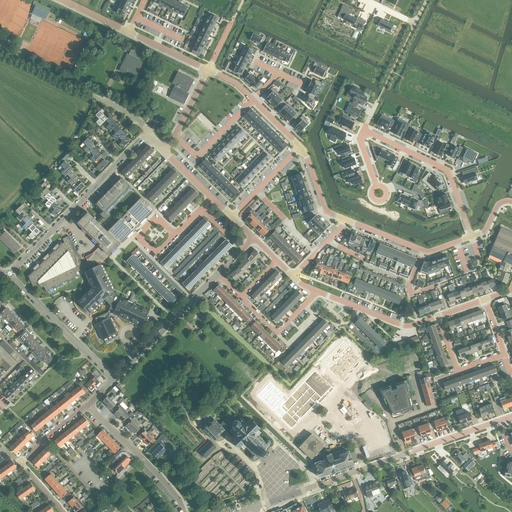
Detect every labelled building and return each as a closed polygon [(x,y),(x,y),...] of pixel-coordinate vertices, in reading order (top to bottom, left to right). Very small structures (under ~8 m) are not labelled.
[(34,0),(33,3),(37,5),(33,13),(45,19),(47,14),(50,9),(38,4),(39,2),(34,0)] [(160,0),(158,6),(162,9),(164,7),(166,0),(160,0)] [(166,0),(164,7),(168,9),(172,0),(166,0)] [(173,0),(172,0),(168,9),(173,12),(178,2),(173,0)] [(119,2),(116,7),(127,12),(129,7),(119,2)] [(178,2),(173,12),(178,14),(183,4),(178,2)] [(183,4),(178,14),(183,16),(185,12),(186,13),(187,9),(186,9),(188,7),(183,4)] [(344,10),(340,18),(342,19),(346,21),(345,24),(349,26),(351,23),(354,25),(356,25),(354,28),(360,31),(363,25),(358,22),(359,20),(357,19),(356,19),(349,15),(352,9),(343,5),(341,9),(344,10)] [(116,7),(114,12),(124,17),(127,12),(116,7)] [(210,14),(207,19),(216,23),(218,18),(210,14)] [(365,21),(357,17),(356,19),(359,20),(358,22),(363,25),(365,21)] [(381,18),(377,25),(390,32),(394,24),(381,18)] [(207,19),(205,23),(214,27),(216,23),(207,19)] [(203,22),(201,27),(212,32),(214,27),(205,23),(203,22)] [(201,27),(199,31),(210,36),(212,32),(201,27)] [(197,35),(199,36),(207,40),(210,36),(199,31),(197,35)] [(252,33),(249,40),(260,45),(261,43),(263,44),(266,37),(263,35),(261,38),(252,33)] [(199,36),(197,40),(205,45),(207,40),(199,36)] [(197,40),(195,45),(203,49),(205,45),(197,40)] [(267,43),(263,51),(268,54),(272,45),(267,43)] [(195,45),(192,50),(201,54),(203,49),(195,45)] [(272,45),(268,54),(273,56),(277,48),(272,45)] [(243,46),(240,51),(241,51),(242,51),(251,56),(253,51),(243,46)] [(277,48),(273,56),(278,58),(282,50),(277,48)] [(146,56),(131,49),(129,54),(127,53),(119,71),(125,74),(126,73),(135,77),(146,56)] [(282,50),(278,58),(282,61),(286,52),(282,50)] [(241,51),(239,56),(240,56),(249,60),(251,56),(242,51),(241,51)] [(286,52),(282,61),(288,63),(292,55),(286,52)] [(240,56),(238,61),(247,65),(249,60),(240,56)] [(236,65),(244,70),(247,65),(238,61),(236,65)] [(315,62),(311,69),(314,71),(313,73),(323,78),(327,71),(317,66),(318,64),(315,62)] [(234,64),(231,70),(242,75),(244,70),(236,65),(234,64)] [(188,92),(194,80),(178,72),(172,84),(175,85),(169,97),(184,105),(189,94),(186,92),(186,91),(188,92)] [(248,72),(244,76),(246,78),(245,79),(251,84),(256,80),(248,72)] [(256,80),(251,84),(256,89),(257,88),(259,90),(263,85),(262,83),(257,78),(256,80)] [(311,81),(308,87),(318,91),(322,82),(316,80),(314,83),(311,81)] [(306,89),(305,92),(309,93),(308,96),(314,99),(318,91),(308,87),(307,86),(306,89)] [(353,86),(349,94),(355,97),(352,103),(357,106),(358,103),(363,106),(367,97),(363,95),(364,92),(353,86)] [(269,96),(266,99),(270,103),(278,95),(279,95),(280,95),(272,87),(267,93),(269,96)] [(289,102),(293,99),(292,98),(295,95),(293,93),(287,100),(289,102)] [(304,94),(301,100),(313,106),(316,100),(314,99),(308,96),(304,94)] [(278,95),(270,103),(275,108),(278,104),(280,106),(285,102),(279,95),(278,95)] [(282,108),(279,112),(280,113),(279,113),(282,116),(283,116),(284,117),(293,108),(288,103),(287,104),(285,102),(280,106),(282,108)] [(349,102),(345,111),(351,115),(351,116),(354,117),(355,117),(358,118),(362,112),(355,108),(357,106),(349,102)] [(293,108),(284,117),(289,121),(293,117),(295,120),(302,113),(299,111),(298,112),(293,108)] [(105,120),(107,118),(102,113),(104,111),(101,109),(95,115),(99,119),(95,123),(99,126),(105,120)] [(248,122),(256,114),(251,109),(243,117),(248,122)] [(111,129),(117,123),(112,118),(114,116),(111,114),(107,118),(105,120),(109,124),(105,127),(109,131),(111,129)] [(252,126),(260,117),(256,114),(248,122),(252,126)] [(343,118),(340,124),(351,129),(354,123),(348,120),(350,117),(343,114),(342,117),(343,118)] [(298,124),(295,128),(300,133),(309,123),(304,119),(305,118),(302,115),(296,122),(298,124)] [(382,115),(377,125),(380,126),(379,127),(383,129),(383,128),(387,130),(389,125),(391,126),(394,121),(382,115)] [(256,129),(264,121),(260,117),(252,126),(256,129)] [(405,125),(402,124),(404,121),(398,119),(395,125),(397,126),(393,133),(400,137),(403,130),(406,131),(408,126),(406,124),(405,125)] [(260,133),(268,125),(264,121),(256,129),(260,133)] [(116,140),(118,138),(124,132),(118,127),(120,125),(118,123),(117,123),(111,129),(115,133),(112,136),(116,140)] [(332,127),(328,134),(331,136),(329,140),(330,139),(335,142),(335,143),(337,138),(342,141),(346,134),(340,131),(341,128),(330,123),(329,126),(332,127)] [(263,137),(272,129),(268,125),(260,133),(263,137)] [(240,138),(245,133),(238,126),(233,131),(240,138)] [(411,128),(405,140),(412,143),(416,136),(419,138),(421,133),(411,128)] [(267,141),(275,133),(272,129),(263,137),(267,141)] [(124,132),(118,138),(122,141),(118,145),(122,148),(130,141),(125,136),(127,134),(124,131),(124,132)] [(236,143),(240,138),(233,131),(228,136),(236,143)] [(421,134),(418,140),(421,141),(419,144),(429,149),(436,136),(426,131),(424,136),(421,134)] [(271,145),(279,136),(275,133),(267,141),(271,145)] [(87,154),(89,152),(95,146),(90,141),(92,139),(89,136),(83,143),(87,147),(83,150),(87,154)] [(231,148),(236,143),(228,136),(224,140),(231,148)] [(275,148),(283,140),(279,136),(271,145),(275,148)] [(226,152),(231,148),(224,140),(219,145),(226,152)] [(280,153),(288,145),(283,140),(275,148),(280,153)] [(438,142),(433,153),(441,156),(444,150),(447,151),(449,145),(446,144),(446,145),(438,142)] [(95,160),(101,155),(96,150),(98,147),(96,145),(95,146),(89,152),(93,155),(90,159),(93,162),(95,160)] [(144,149),(150,155),(154,151),(148,145),(144,149)] [(222,157),(226,152),(219,145),(214,150),(222,157)] [(340,145),(333,147),(334,150),(338,149),(340,157),(351,153),(348,145),(341,147),(340,145)] [(453,145),(448,156),(454,159),(458,151),(460,152),(463,148),(460,146),(459,148),(453,145)] [(372,148),(376,160),(377,160),(378,156),(389,161),(387,165),(392,154),(392,155),(381,150),(380,152),(372,148)] [(463,149),(458,159),(465,163),(466,160),(469,162),(472,163),(476,156),(477,154),(477,153),(472,151),(467,149),(466,150),(463,149)] [(140,154),(139,154),(145,160),(145,159),(149,155),(144,150),(140,154)] [(217,162),(222,157),(214,150),(210,155),(217,162)] [(266,163),(271,158),(264,151),(259,156),(266,163)] [(100,171),(107,164),(102,158),(104,156),(102,154),(101,155),(95,160),(99,164),(96,167),(100,171)] [(139,154),(135,158),(141,164),(145,160),(139,154)] [(392,154),(387,165),(393,167),(392,169),(396,171),(400,162),(397,160),(398,157),(392,154)] [(262,168),(266,163),(259,156),(254,161),(262,168)] [(338,160),(342,170),(356,165),(353,158),(347,160),(345,157),(338,160)] [(135,158),(131,162),(137,168),(141,164),(135,158)] [(65,177),(67,174),(72,169),(67,164),(69,162),(67,159),(60,166),(64,169),(61,173),(65,177)] [(203,171),(210,164),(206,159),(199,166),(203,171)] [(257,173),(262,168),(254,161),(250,165),(257,173)] [(130,163),(126,167),(132,173),(136,169),(137,168),(131,162),(130,163)] [(403,165),(399,174),(402,175),(403,174),(408,176),(414,165),(408,162),(406,166),(403,165)] [(208,175),(215,168),(210,164),(203,171),(208,175)] [(252,177),(257,173),(250,165),(245,170),(252,177)] [(408,176),(408,177),(414,179),(413,181),(416,183),(420,174),(417,172),(419,168),(414,165),(408,176)] [(126,167),(122,172),(127,177),(132,173),(126,167)] [(463,176),(466,184),(469,183),(469,184),(473,182),(472,181),(478,180),(475,173),(479,172),(477,167),(467,170),(468,174),(463,176)] [(71,185),(73,183),(79,178),(73,172),(75,170),(73,168),(72,169),(67,174),(70,178),(67,181),(71,185)] [(213,180),(220,173),(215,168),(208,175),(213,180)] [(169,173),(175,179),(178,175),(173,170),(169,173)] [(248,182),(252,177),(245,170),(240,175),(248,182)] [(353,170),(343,173),(345,179),(347,178),(349,183),(352,181),(353,185),(362,182),(360,176),(358,177),(357,173),(354,174),(353,170)] [(429,172),(422,180),(433,191),(441,183),(436,179),(438,178),(433,174),(432,175),(429,172)] [(217,185),(224,177),(220,173),(213,180),(217,185)] [(293,183),(303,179),(301,173),(291,177),(293,183)] [(169,174),(164,178),(170,184),(174,179),(169,174)] [(243,187),(248,182),(240,175),(236,180),(243,187)] [(79,177),(79,178),(73,183),(77,187),(73,190),(78,194),(85,186),(80,181),(82,179),(79,177)] [(222,189),(229,182),(224,177),(217,185),(222,189)] [(127,190),(130,187),(121,178),(118,181),(119,183),(115,187),(114,185),(108,191),(109,193),(105,197),(104,196),(98,202),(99,203),(97,205),(97,206),(96,207),(96,209),(97,211),(98,213),(100,214),(106,220),(114,212),(110,207),(112,205),(113,206),(118,201),(117,200),(122,195),(123,196),(128,191),(127,190)] [(164,178),(160,183),(165,188),(167,186),(170,184),(164,178)] [(295,189),(305,186),(303,179),(293,183),(295,189)] [(42,199),(44,197),(50,191),(45,187),(47,184),(44,182),(38,188),(42,192),(38,196),(42,199)] [(227,194),(234,187),(229,182),(222,189),(227,194)] [(156,187),(155,187),(161,193),(161,192),(165,188),(160,183),(156,187)] [(297,195),(307,192),(305,186),(295,189),(297,195)] [(155,187),(151,192),(157,197),(161,193),(155,187)] [(232,199),(239,191),(234,187),(227,194),(232,199)] [(192,188),(188,193),(194,198),(198,194),(192,188)] [(50,191),(44,197),(48,201),(45,204),(49,208),(51,206),(56,200),(51,195),(53,193),(51,191),(50,191)] [(401,194),(397,202),(408,206),(407,207),(408,207),(411,198),(412,195),(404,191),(403,194),(401,194)] [(151,192),(147,196),(148,198),(152,202),(157,197),(151,192)] [(300,201),(309,198),(307,192),(297,195),(300,201)] [(442,192),(434,195),(435,198),(437,198),(439,204),(448,200),(446,194),(443,195),(442,192)] [(188,193),(184,197),(189,203),(193,198),(188,193)] [(184,197),(179,202),(185,207),(189,203),(184,197)] [(82,217),(77,223),(99,245),(100,246),(87,259),(87,261),(89,260),(91,265),(97,262),(99,260),(101,263),(109,255),(120,244),(120,243),(121,242),(151,212),(150,211),(152,209),(149,205),(141,198),(107,232),(86,211),(84,214),(83,213),(82,213),(81,214),(81,215),(81,216),(81,217),(82,217)] [(302,207),(312,204),(309,198),(300,201),(302,207)] [(411,198),(408,207),(415,210),(415,209),(416,210),(418,206),(416,205),(418,200),(411,198)] [(57,199),(56,200),(51,206),(54,209),(51,213),(55,217),(63,209),(57,204),(59,202),(57,199)] [(448,200),(439,204),(441,210),(439,211),(440,213),(448,211),(447,207),(450,206),(448,200)] [(179,202),(175,206),(180,212),(185,207),(179,202)] [(245,211),(248,213),(252,209),(255,206),(253,204),(245,211)] [(259,209),(256,213),(258,215),(262,212),(267,206),(264,204),(259,209)] [(304,214),(314,210),(312,204),(302,207),(304,214)] [(22,220),(28,214),(23,209),(24,207),(22,205),(16,211),(19,215),(16,218),(20,222),(22,220)] [(175,206),(170,211),(176,216),(180,212),(175,206)] [(248,216),(245,220),(250,224),(258,215),(256,213),(254,211),(252,209),(247,215),(248,216)] [(170,211),(166,215),(172,221),(176,216),(170,211)] [(26,230),(28,228),(34,223),(29,218),(31,216),(28,213),(28,214),(22,220),(26,223),(22,227),(26,230)] [(258,215),(250,224),(254,228),(260,222),(260,223),(262,220),(263,220),(262,219),(260,217),(258,215)] [(320,219),(316,215),(312,218),(310,216),(305,221),(312,227),(320,219)] [(204,218),(200,223),(205,228),(210,224),(204,218)] [(260,222),(254,228),(258,232),(264,226),(264,227),(265,225),(267,224),(266,224),(270,220),(268,218),(264,221),(265,222),(262,225),(260,223),(260,222)] [(315,232),(324,223),(320,219),(312,227),(311,228),(315,232)] [(34,222),(34,223),(28,228),(32,232),(29,235),(33,239),(40,232),(35,226),(37,224),(34,222)] [(200,223),(196,227),(201,233),(205,228),(200,223)] [(319,236),(328,227),(324,223),(315,232),(319,236)] [(264,226),(258,232),(263,236),(267,232),(268,234),(272,229),(270,227),(268,227),(266,229),(264,227),(264,226)] [(196,227),(191,232),(197,237),(201,233),(196,227)] [(497,236),(511,243),(511,232),(501,227),(497,236)] [(1,233),(0,232),(0,238),(15,253),(21,247),(4,229),(1,233)] [(274,241),(279,236),(275,231),(269,236),(274,241)] [(191,232),(187,236),(192,241),(197,237),(191,232)] [(352,232),(348,243),(353,245),(354,243),(357,235),(352,232)] [(28,276),(33,287),(37,283),(42,287),(44,286),(47,292),(50,290),(50,289),(55,287),(56,288),(63,284),(62,283),(68,281),(68,282),(76,278),(75,277),(78,276),(76,272),(84,268),(85,271),(99,265),(97,262),(91,265),(89,260),(87,261),(82,263),(79,257),(69,236),(62,239),(64,242),(62,243),(61,241),(31,271),(31,272),(32,272),(28,276)] [(187,236),(183,240),(188,246),(192,241),(187,236)] [(278,245),(284,240),(279,236),(274,241),(278,245)] [(511,243),(497,236),(497,237),(493,246),(511,254),(511,243)] [(363,246),(362,249),(366,251),(371,240),(366,238),(363,246)] [(224,242),(222,245),(227,250),(232,245),(226,240),(225,239),(223,241),(224,242)] [(183,240),(178,245),(184,250),(188,246),(183,240)] [(283,250),(288,244),(284,240),(278,245),(283,250)] [(371,240),(366,251),(372,253),(376,242),(371,240)] [(381,255),(385,246),(379,243),(376,253),(381,255)] [(287,254),(293,249),(288,244),(283,250),(287,254)] [(178,245),(174,249),(180,254),(184,250),(178,245)] [(222,245),(218,249),(223,254),(227,250),(222,245)] [(386,257),(390,248),(385,246),(381,255),(386,257)] [(511,254),(493,246),(489,255),(511,265),(511,254)] [(391,260),(395,250),(390,248),(386,257),(391,260)] [(170,253),(170,254),(175,259),(180,254),(174,249),(170,253)] [(218,249),(213,253),(219,258),(223,254),(218,249)] [(292,258),(297,253),(293,249),(287,254),(292,258)] [(261,264),(264,267),(266,265),(263,262),(258,257),(260,255),(255,250),(250,254),(256,259),(261,264)] [(397,262),(401,252),(395,250),(391,260),(397,262)] [(402,264),(406,254),(401,252),(397,262),(402,264)] [(213,253),(209,258),(214,263),(219,258),(213,253)] [(297,253),(292,258),(296,263),(302,257),(297,253)] [(170,254),(166,258),(171,263),(175,259),(170,254)] [(252,263),(256,259),(250,254),(246,258),(252,263)] [(407,266),(411,256),(406,254),(402,264),(407,266)] [(132,255),(127,260),(131,265),(137,259),(132,255)] [(317,262),(314,270),(320,272),(323,265),(324,261),(326,256),(324,255),(322,260),(319,259),(317,262)] [(413,268),(417,258),(411,256),(407,266),(413,268)] [(444,266),(450,264),(447,256),(441,258),(444,266)] [(166,258),(161,262),(167,268),(171,263),(166,258)] [(209,258),(205,262),(210,267),(214,263),(209,258)] [(247,268),(252,263),(246,258),(242,262),(247,268)] [(440,269),(445,268),(444,266),(441,258),(436,260),(440,269)] [(137,259),(131,265),(136,269),(141,264),(137,260),(137,259)] [(435,272),(440,271),(440,269),(436,260),(431,261),(435,272)] [(205,262),(200,266),(206,272),(210,267),(205,262)] [(243,272),(247,268),(242,262),(238,267),(243,272)] [(506,273),(509,265),(502,262),(500,265),(498,271),(496,276),(500,277),(499,279),(506,282),(509,274),(506,273)] [(345,274),(342,281),(348,283),(351,276),(352,272),(354,267),(355,267),(356,264),(353,263),(352,266),(350,271),(349,272),(346,271),(345,274)] [(141,264),(136,269),(140,274),(146,268),(141,264)] [(328,267),(326,274),(331,277),(334,269),(335,266),(333,264),(331,268),(328,267)] [(92,287),(77,302),(90,314),(105,300),(110,305),(108,312),(95,318),(97,323),(94,324),(101,340),(117,333),(110,316),(109,317),(108,317),(110,315),(117,318),(119,317),(141,327),(149,311),(120,298),(116,296),(112,293),(113,291),(101,265),(99,265),(85,271),(85,272),(92,287)] [(323,265),(320,272),(326,274),(328,267),(323,265)] [(200,266),(196,271),(201,276),(206,272),(200,266)] [(239,276),(243,272),(238,267),(234,271),(239,276)] [(334,269),(331,277),(337,279),(340,271),(341,268),(338,267),(337,270),(334,269)] [(146,268),(140,274),(144,278),(150,272),(146,268)] [(340,271),(337,279),(342,281),(345,274),(346,271),(347,270),(344,269),(343,273),(340,271)] [(485,269),(483,270),(484,272),(484,273),(485,276),(486,279),(487,281),(489,288),(495,286),(493,279),(490,280),(488,275),(485,269)] [(196,271),(192,275),(197,280),(201,276),(196,271)] [(235,280),(239,276),(234,271),(230,275),(235,280)] [(272,275),(277,280),(281,276),(276,271),(272,275)] [(150,272),(144,278),(149,282),(154,277),(156,275),(154,274),(153,275),(150,272)] [(192,275),(188,279),(193,285),(197,280),(192,275)] [(273,284),(277,280),(272,275),(268,279),(273,284)] [(475,276),(473,277),(474,281),(475,282),(475,285),(478,292),(484,290),(481,283),(478,284),(477,279),(476,279),(475,276)] [(154,277),(149,282),(153,286),(158,281),(160,279),(158,278),(157,279),(154,277)] [(187,280),(183,284),(188,289),(192,285),(193,285),(188,279),(187,280)] [(269,289),(273,284),(268,279),(264,283),(269,289)] [(359,288),(362,281),(356,279),(353,286),(359,288)] [(416,286),(422,288),(425,283),(419,280),(416,286)] [(158,281),(153,286),(158,291),(163,286),(165,284),(163,283),(161,284),(159,281),(158,281)] [(365,290),(368,284),(362,281),(359,288),(365,290)] [(487,281),(481,283),(484,290),(489,288),(487,281)] [(473,286),(470,287),(472,294),(478,292),(475,285),(475,282),(472,283),(473,286)] [(265,293),(269,289),(264,283),(259,288),(265,293)] [(371,293),(374,286),(368,284),(365,290),(371,293)] [(453,284),(450,285),(455,300),(456,300),(461,298),(459,291),(456,292),(455,292),(453,284)] [(219,285),(214,290),(218,294),(223,289),(219,285)] [(450,294),(447,295),(449,302),(455,300),(450,285),(447,286),(450,294)] [(163,286),(158,291),(162,295),(167,289),(163,286)] [(377,295),(379,288),(374,286),(371,293),(377,295)] [(379,288),(377,295),(383,297),(385,291),(384,290),(385,288),(383,287),(382,289),(379,288)] [(462,290),(459,291),(461,298),(467,296),(464,289),(463,287),(461,287),(462,290)] [(466,288),(464,289),(467,296),(472,294),(470,287),(466,288)] [(261,297),(265,293),(259,288),(255,292),(261,297)] [(167,289),(162,295),(166,299),(172,294),(173,292),(172,291),(170,292),(167,289)] [(223,289),(218,294),(222,299),(227,293),(223,289)] [(294,295),(293,295),(298,300),(299,300),(303,296),(297,291),(294,295)] [(436,299),(434,294),(433,291),(431,292),(432,294),(434,302),(437,309),(443,307),(440,300),(437,301),(436,299)] [(256,301),(261,297),(255,292),(251,296),(256,301)] [(227,293),(222,299),(226,303),(232,297),(227,293)] [(172,294),(166,299),(171,304),(176,298),(172,294)] [(293,295),(289,300),(294,305),(298,300),(293,295)] [(431,311),(429,304),(426,305),(424,300),(424,299),(423,295),(419,296),(426,313),(431,311)] [(417,297),(421,307),(417,308),(420,315),(426,313),(419,296),(417,297)] [(502,302),(509,300),(507,296),(498,299),(500,305),(503,304),(502,302)] [(232,297),(226,303),(230,307),(236,302),(232,297)] [(505,304),(498,307),(500,313),(508,311),(511,310),(511,309),(511,299),(510,300),(511,305),(511,306),(510,307),(509,306),(506,304),(505,304)] [(289,300),(284,304),(290,309),(294,305),(289,300)] [(236,302),(230,307),(235,311),(240,306),(236,302)] [(429,304),(431,311),(437,309),(434,302),(429,304)] [(284,304),(280,308),(285,314),(290,309),(284,304)] [(240,306),(235,311),(239,315),(244,310),(240,306)] [(1,313),(0,313),(0,319),(2,321),(6,318),(5,318),(11,312),(6,308),(1,313)] [(280,308),(276,313),(281,318),(285,314),(280,308)] [(244,310),(239,315),(243,319),(243,320),(248,314),(244,310)] [(476,312),(479,319),(484,317),(482,310),(476,312)] [(508,311),(500,313),(502,319),(510,317),(508,311)] [(11,312),(5,318),(6,318),(10,322),(15,317),(11,312)] [(473,321),(479,319),(476,312),(470,314),(473,321)] [(276,313),(271,317),(276,322),(281,318),(276,313)] [(248,314),(243,320),(247,324),(253,318),(248,314)] [(467,323),(473,321),(470,314),(465,316),(467,323)] [(461,325),(467,323),(465,316),(459,318),(461,325)] [(10,323),(7,325),(12,329),(13,328),(14,327),(20,321),(15,317),(10,322),(10,323)] [(359,327),(364,322),(360,317),(355,323),(359,327)] [(456,327),(461,325),(459,318),(453,320),(456,327)] [(319,324),(325,329),(326,327),(329,325),(323,320),(319,324)] [(450,329),(456,327),(453,320),(447,322),(450,329)] [(20,321),(14,327),(19,331),(24,325),(20,321)] [(256,321),(251,327),(255,331),(260,326),(256,321)] [(363,331),(369,326),(364,322),(359,327),(363,331)] [(323,331),(325,329),(319,324),(315,328),(320,333),(323,331)] [(354,332),(356,329),(350,324),(348,326),(354,332)] [(429,332),(436,330),(434,324),(427,327),(429,332)] [(260,326),(255,331),(259,335),(264,330),(260,326)] [(368,336),(373,330),(369,326),(363,331),(368,336)] [(316,338),(320,333),(315,328),(311,332),(316,338)] [(264,330),(259,335),(263,340),(269,334),(264,330)] [(372,340),(377,335),(373,330),(368,336),(372,340)] [(431,338),(438,336),(436,330),(429,332),(431,338)] [(22,332),(17,338),(23,344),(25,342),(31,336),(28,334),(29,333),(29,332),(28,331),(27,331),(26,332),(26,331),(24,334),(22,332)] [(312,342),(316,338),(311,332),(307,337),(312,342)] [(269,334),(263,340),(268,344),(273,338),(269,334)] [(25,342),(23,344),(27,348),(29,346),(35,340),(33,338),(33,337),(32,335),(31,336),(25,342)] [(377,344),(382,339),(377,335),(372,340),(377,344)] [(433,344),(440,341),(438,336),(431,338),(433,344)] [(308,346),(312,342),(307,337),(302,341),(308,346)] [(273,338),(268,344),(272,348),(277,343),(273,338)] [(488,339),(486,340),(489,347),(494,345),(492,338),(488,339)] [(382,339),(377,344),(381,348),(379,350),(382,353),(387,347),(385,345),(386,343),(382,339)] [(35,340),(29,346),(31,349),(29,351),(31,353),(34,351),(39,345),(35,340)] [(486,340),(481,342),(483,349),(489,347),(486,340)] [(304,350),(308,346),(302,341),(298,345),(304,350)] [(324,364),(345,343),(343,341),(322,362),(324,364)] [(435,349),(442,347),(440,341),(433,344),(435,349)] [(474,342),(468,344),(469,346),(471,353),(477,351),(475,344),(474,342)] [(481,342),(475,344),(477,351),(483,349),(481,342)] [(277,343),(272,348),(276,352),(282,347),(277,343)] [(31,353),(31,354),(35,358),(36,357),(38,355),(44,349),(39,345),(34,351),(31,353)] [(300,354),(304,350),(298,345),(294,349),(300,354)] [(461,349),(457,350),(460,357),(466,355),(463,348),(463,346),(460,347),(461,349)] [(463,348),(466,355),(471,353),(469,346),(463,348)] [(432,351),(425,353),(426,356),(429,354),(433,353),(436,352),(437,355),(444,353),(442,347),(435,349),(432,351)] [(349,348),(329,368),(339,378),(359,359),(349,348)] [(38,355),(36,357),(41,362),(43,360),(42,360),(48,354),(44,349),(38,355)] [(295,359),(300,354),(294,349),(290,354),(295,359)] [(439,361),(446,358),(444,353),(437,355),(439,361)] [(48,354),(42,360),(43,360),(47,364),(53,358),(48,354)] [(291,363),(295,359),(290,354),(286,358),(291,363)] [(243,357),(239,361),(254,376),(258,372),(243,357)] [(294,365),(291,363),(286,358),(282,362),(287,367),(290,365),(292,367),(294,365)] [(446,358),(439,361),(441,367),(448,364),(446,358)] [(488,367),(491,374),(497,372),(494,365),(488,367)] [(482,369),(485,376),(491,374),(488,367),(482,369)] [(27,373),(33,379),(37,374),(31,368),(27,373)] [(482,385),(484,384),(483,380),(482,377),(485,376),(482,369),(477,371),(479,378),(480,381),(482,385)] [(270,380),(256,394),(291,428),(331,386),(314,370),(288,397),(270,380)] [(22,377),(28,383),(33,379),(27,373),(22,377)] [(424,378),(420,379),(421,384),(429,382),(427,377),(431,376),(430,373),(424,374),(424,378)] [(468,382),(474,380),(471,373),(466,375),(468,382)] [(462,384),(468,382),(466,375),(460,377),(462,384)] [(90,380),(96,386),(100,381),(94,376),(92,378),(91,377),(89,379),(90,380)] [(24,388),(28,383),(22,377),(18,382),(24,388)] [(458,389),(457,386),(454,379),(448,381),(451,388),(454,387),(457,394),(459,393),(458,389)] [(96,386),(90,380),(89,381),(88,380),(86,381),(88,382),(85,385),(91,391),(96,386)] [(390,386),(379,390),(381,394),(382,393),(385,399),(384,399),(386,404),(388,403),(390,405),(388,406),(393,416),(400,414),(400,413),(402,412),(403,414),(403,413),(405,412),(408,410),(407,407),(411,406),(409,398),(408,399),(407,396),(410,395),(406,380),(395,384),(397,389),(392,390),(390,386)] [(14,386),(20,392),(24,388),(18,382),(14,386)] [(80,385),(75,389),(80,396),(85,392),(80,385)] [(15,397),(20,392),(14,386),(9,391),(15,397)] [(73,391),(70,393),(75,400),(80,396),(75,389),(73,391)] [(11,401),(15,397),(9,391),(5,395),(11,401)] [(66,397),(65,397),(70,404),(71,403),(75,400),(70,393),(66,397)] [(106,406),(116,396),(114,394),(110,398),(107,396),(102,401),(106,406)] [(116,396),(106,406),(110,410),(116,404),(114,402),(118,398),(116,396)] [(498,396),(496,397),(498,402),(500,401),(503,409),(509,407),(505,396),(499,399),(498,396)] [(61,401),(60,401),(65,407),(66,407),(70,404),(65,397),(61,401)] [(60,401),(55,405),(60,411),(65,407),(60,401)] [(492,403),(485,406),(486,408),(488,414),(491,413),(495,412),(493,406),(492,403)] [(117,411),(114,413),(118,418),(124,412),(125,410),(126,410),(120,404),(115,409),(117,411)] [(55,405),(50,409),(55,415),(60,411),(55,405)] [(485,405),(478,408),(479,411),(480,411),(482,417),(485,415),(488,414),(486,408),(485,406),(485,405)] [(50,409),(45,413),(50,419),(55,415),(50,409)] [(457,415),(455,415),(456,418),(458,417),(457,418),(458,420),(459,420),(460,424),(467,422),(464,415),(462,409),(456,411),(457,415)] [(124,412),(118,418),(122,422),(125,420),(126,421),(131,417),(133,415),(134,414),(132,412),(130,414),(128,416),(124,412)] [(208,422),(199,430),(205,436),(207,433),(209,435),(214,440),(219,436),(218,436),(224,430),(232,437),(231,437),(232,438),(232,437),(234,440),(233,441),(232,441),(233,442),(232,442),(233,442),(239,448),(238,448),(239,448),(240,448),(239,448),(241,446),(243,449),(243,450),(243,449),(244,450),(244,449),(246,447),(249,450),(248,450),(249,451),(249,450),(252,454),(251,454),(251,455),(251,456),(250,456),(251,457),(251,458),(250,458),(251,458),(252,459),(252,460),(252,459),(254,459),(254,460),(254,459),(255,459),(256,459),(256,458),(258,459),(261,456),(262,455),(263,457),(264,457),(263,458),(264,458),(265,458),(266,458),(269,455),(270,454),(269,454),(269,453),(268,453),(267,452),(266,451),(267,450),(270,447),(270,448),(271,447),(269,445),(270,445),(270,444),(271,443),(270,441),(271,441),(270,441),(269,440),(269,439),(269,440),(268,440),(267,439),(267,440),(266,440),(265,440),(265,441),(262,438),(262,437),(261,438),(258,435),(260,433),(261,433),(260,433),(261,432),(260,432),(258,430),(259,428),(260,429),(260,428),(260,427),(259,427),(254,422),(254,421),(253,421),(251,420),(250,420),(249,420),(248,420),(248,421),(246,423),(243,420),(244,419),(243,419),(242,418),(241,418),(240,418),(240,419),(239,419),(239,420),(239,421),(238,421),(238,420),(237,420),(237,421),(234,421),(234,420),(233,421),(230,417),(229,415),(220,425),(213,418),(208,412),(207,412),(203,416),(208,422)] [(45,413),(40,417),(45,423),(50,419),(45,413)] [(470,413),(464,415),(467,422),(470,421),(473,420),(472,417),(470,413)] [(312,427),(318,419),(313,416),(308,423),(312,427)] [(352,416),(344,425),(349,429),(357,420),(352,416)] [(36,421),(35,421),(41,427),(45,423),(40,417),(36,421)] [(79,421),(84,427),(89,423),(84,417),(79,421)] [(128,423),(126,425),(130,429),(140,420),(140,419),(138,421),(134,417),(132,419),(131,417),(126,421),(128,423)] [(444,418),(439,420),(443,430),(446,429),(447,428),(444,418)] [(16,425),(18,428),(24,423),(22,420),(21,420),(16,425)] [(140,420),(130,429),(135,434),(140,428),(138,426),(142,422),(140,420)] [(434,421),(431,422),(433,429),(436,428),(437,431),(439,431),(443,430),(439,420),(434,421)] [(35,421),(30,425),(35,431),(41,427),(35,421)] [(79,431),(84,427),(79,421),(74,425),(79,431)] [(313,428),(315,430),(321,423),(319,421),(313,428)] [(428,424),(423,425),(427,436),(430,435),(430,434),(431,434),(430,430),(433,429),(431,422),(428,424)] [(74,435),(79,431),(74,425),(69,429),(74,435)] [(418,427),(415,428),(417,434),(420,433),(421,437),(423,437),(427,436),(423,425),(418,427)] [(139,436),(139,438),(140,439),(141,439),(142,438),(144,440),(156,427),(154,426),(152,428),(150,430),(149,430),(147,432),(145,430),(139,435),(139,436)] [(156,427),(144,440),(145,441),(145,442),(145,443),(146,445),(147,445),(148,444),(151,441),(152,443),(155,440),(152,436),(154,434),(153,434),(156,431),(156,432),(158,430),(156,427)] [(412,429),(407,431),(411,441),(414,440),(415,439),(414,436),(417,434),(415,428),(412,429)] [(69,439),(74,435),(69,429),(65,433),(69,439)] [(100,432),(97,435),(98,436),(102,439),(107,434),(103,429),(100,432)] [(28,430),(23,434),(29,440),(33,436),(34,436),(28,430)] [(407,431),(402,433),(406,443),(407,442),(408,443),(411,441),(407,431)] [(64,443),(69,439),(65,433),(60,437),(64,443)] [(22,436),(19,439),(24,445),(29,440),(23,434),(22,436)] [(107,434),(102,439),(106,444),(112,438),(109,436),(107,434)] [(312,460),(317,458),(317,453),(324,446),(312,434),(299,447),(312,459),(312,460)] [(59,447),(64,443),(60,437),(55,441),(59,447)] [(112,438),(106,444),(111,448),(116,443),(112,438)] [(14,440),(13,442),(14,443),(20,449),(24,445),(19,439),(16,442),(14,440)] [(197,449),(199,450),(208,441),(206,439),(197,449)] [(490,440),(484,442),(487,450),(493,448),(496,446),(495,442),(491,443),(490,440)] [(172,452),(162,441),(159,444),(161,445),(152,453),(158,458),(165,451),(171,458),(175,454),(173,451),(172,452)] [(205,458),(216,447),(210,441),(199,452),(205,458)] [(479,447),(472,450),(475,454),(487,450),(484,442),(478,444),(479,447)] [(14,443),(10,448),(15,454),(20,449),(14,443)] [(116,443),(111,448),(115,453),(121,447),(116,443)] [(47,458),(46,458),(48,460),(50,458),(48,457),(51,454),(46,448),(41,452),(47,458)] [(115,456),(125,467),(127,465),(128,466),(131,462),(130,462),(132,460),(130,459),(133,457),(123,448),(115,456)] [(327,459),(315,463),(318,471),(317,473),(318,476),(320,477),(331,474),(340,471),(340,470),(354,465),(349,451),(332,457),(331,453),(328,454),(326,455),(327,459)] [(463,456),(458,451),(453,457),(461,465),(466,460),(467,461),(470,457),(466,453),(463,456)] [(42,462),(46,458),(47,458),(41,452),(36,457),(42,462)] [(118,473),(125,467),(115,456),(111,461),(115,465),(108,473),(113,478),(118,473)] [(37,467),(42,462),(36,457),(32,461),(37,467)] [(463,465),(468,471),(475,464),(470,458),(463,465)] [(455,468),(453,466),(446,459),(437,468),(447,477),(453,471),(455,468)] [(12,461),(7,464),(12,471),(17,467),(12,461)] [(3,467),(3,468),(7,474),(12,471),(7,464),(3,467)] [(423,465),(417,467),(422,481),(425,480),(425,479),(431,477),(429,471),(431,470),(430,469),(428,470),(428,469),(425,470),(423,465)] [(411,469),(408,470),(411,478),(414,477),(416,481),(419,480),(419,482),(422,481),(417,467),(411,469)] [(405,471),(398,473),(401,482),(403,488),(412,484),(409,475),(407,476),(405,471)] [(49,484),(55,478),(51,473),(45,479),(49,484)] [(390,480),(390,477),(383,480),(385,484),(387,483),(388,487),(389,486),(389,488),(393,486),(392,485),(396,484),(399,491),(402,490),(399,481),(396,482),(394,478),(390,480)] [(55,478),(49,484),(53,488),(59,483),(55,478)] [(375,482),(364,486),(366,493),(368,498),(373,497),(371,491),(380,488),(379,484),(381,483),(380,481),(375,483),(375,482)] [(26,486),(30,493),(35,489),(31,483),(26,486)] [(57,493),(63,488),(59,483),(53,488),(57,493)] [(26,496),(30,493),(26,486),(21,490),(26,496)] [(63,488),(57,493),(62,498),(68,493),(63,488)] [(347,500),(358,496),(355,488),(344,492),(347,500)] [(21,500),(26,496),(21,490),(16,493),(21,500)] [(74,497),(68,502),(72,507),(80,500),(78,498),(76,499),(74,497)] [(319,509),(315,511),(330,511),(330,510),(333,508),(329,499),(317,505),(319,509)] [(446,508),(451,504),(446,499),(441,503),(446,508)] [(80,500),(72,507),(76,511),(82,506),(84,505),(80,500)]
